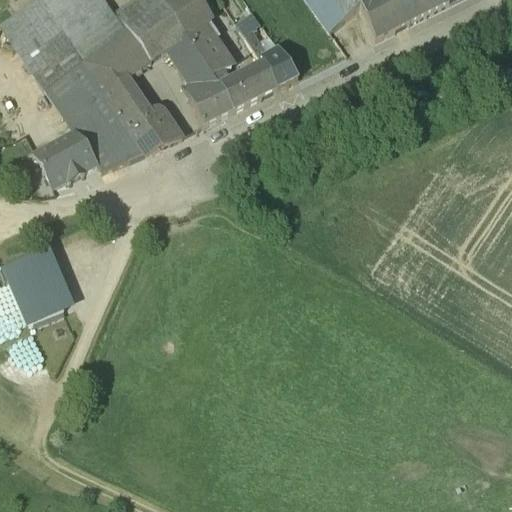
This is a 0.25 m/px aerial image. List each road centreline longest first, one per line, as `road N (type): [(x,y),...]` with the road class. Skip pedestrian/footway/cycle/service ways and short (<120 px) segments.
road 1 (track): [(118,511),(34,460),(152,189),(50,211),(0,202)]
road 2 (residential): [(511,0),(403,61),(181,163),(152,189)]
road 3 (residential): [(511,75),(226,182),(152,189)]
